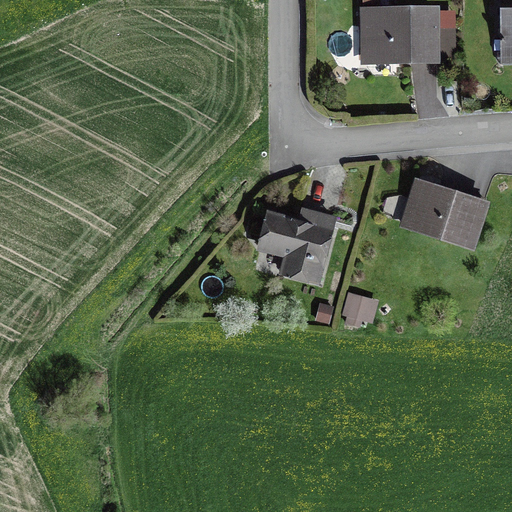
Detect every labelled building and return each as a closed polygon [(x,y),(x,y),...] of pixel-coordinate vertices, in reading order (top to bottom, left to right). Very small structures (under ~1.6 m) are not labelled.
[(511,0),(500,0),(500,49),(511,49),(511,0)] [(365,60),(435,59),(435,11),(364,12),(365,60)] [(412,226),(471,246),(484,205),(418,183),(413,199),(420,202),(412,226)] [(269,214),(260,248),(287,255),(282,272),(316,281),(333,218),(304,210),(301,223),(269,214)] [(353,298),(348,315),(366,320),(369,310),(360,308),(362,301),(353,298)]
